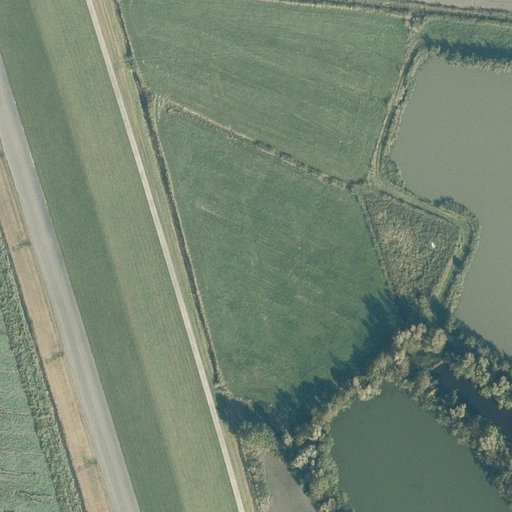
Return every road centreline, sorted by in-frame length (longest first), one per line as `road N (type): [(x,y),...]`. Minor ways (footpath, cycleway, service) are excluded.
road 1 (track): [(244,511),(91,0)]
road 2 (track): [(0,59),(126,511)]
